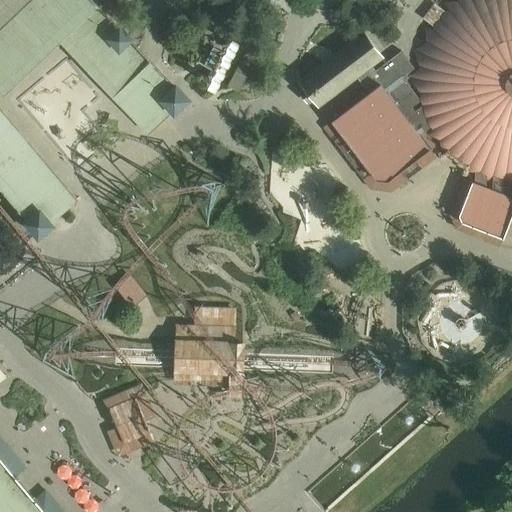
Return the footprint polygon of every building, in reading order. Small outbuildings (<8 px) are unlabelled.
[(511,0),(0,0),(0,171),(42,221),(46,226),(46,227),(76,202),(0,111),(0,97),(63,39),(149,132),(185,98),(139,50),(91,0),(511,0)] [(439,139),(441,154),(441,156),(457,157),(463,172),(480,170),(489,183),(505,177),(511,183),(511,0),(458,0),(442,2),(441,8),(437,5),(435,4),(424,18),(430,22),(424,24),(427,40),(413,50),(420,66),(409,78),(420,91),(417,97),(413,106),(426,116),(423,133),(424,133),(439,139)] [(364,73),(371,68),(385,58),(382,54),(364,31),(333,54),(324,60),(298,80),(319,108),(357,79),(364,73)] [(413,106),(417,97),(402,77),(413,68),(401,51),(373,72),(371,68),(364,73),(357,79),(368,93),(331,121),(375,180),(388,180),(430,150),(419,136),(424,133),(423,133),(426,116),(413,106)] [(253,64),(255,60),(243,54),(231,79),(227,86),(231,88),(237,92),(239,92),(252,66),(253,64)] [(125,159),(140,145),(133,137),(118,152),(125,159)] [(232,231),(244,221),(199,168),(187,178),(232,231)] [(503,238),(511,215),(511,197),(471,182),(458,215),(461,222),(503,238)] [(51,228),(65,243),(88,221),(74,207),(51,228)] [(80,262),(92,280),(119,263),(107,245),(80,262)] [(115,285),(131,307),(134,305),(145,297),(146,296),(129,274),(115,285)] [(176,376),(176,381),(230,383),(230,389),(230,392),(230,393),(232,393),(235,393),(237,393),(241,393),(241,386),(241,384),(241,381),(241,377),(241,371),(242,354),(242,349),(243,344),(233,344),(234,311),(197,310),(196,323),(198,323),(198,328),(178,327),(178,337),(177,340),(177,351),(177,358),(176,368),(176,376)] [(107,410),(110,409),(128,401),(139,405),(146,422),(155,417),(146,393),(142,384),(103,401),(104,402),(107,410)] [(128,401),(110,409),(117,427),(124,442),(150,431),(146,422),(139,405),(128,401)] [(124,442),(117,427),(107,431),(118,457),(156,441),(151,431),(150,431),(124,442)] [(0,511),(56,511),(41,493),(33,501),(14,479),(23,472),(0,444),(0,511)] [(80,511),(98,511),(88,491),(100,486),(92,471),(67,483),(80,511)]
